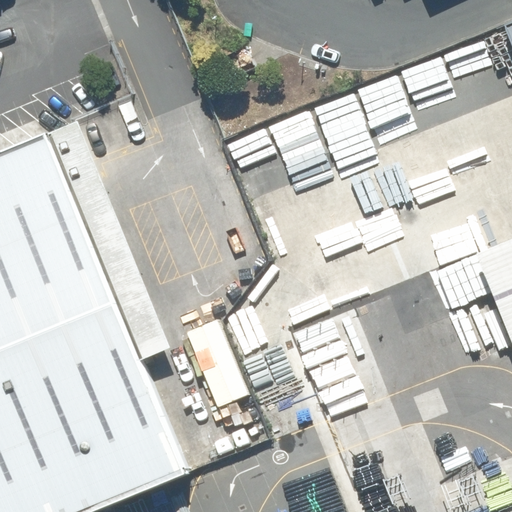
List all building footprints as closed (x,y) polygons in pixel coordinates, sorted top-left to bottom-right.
[(56,0),(37,0),(41,8),(57,1),(56,0)] [(511,26),(496,33),(511,73),(511,26)] [(79,120),(47,133),(142,360),(170,348),(79,120)] [(142,360),(47,133),(0,152),(0,511),(88,511),(188,472),(142,360)] [(511,221),(454,245),(511,389),(511,221)] [(183,313),(167,319),(176,344),(192,338),(183,313)]
